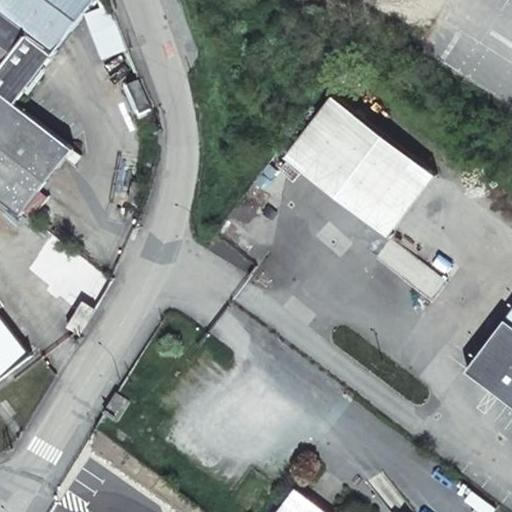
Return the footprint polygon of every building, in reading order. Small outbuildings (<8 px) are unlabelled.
[(0,0),(0,192),(25,213),(76,148),(17,103),(54,55),(55,56),(88,11),(95,0),(0,0)] [(154,109),(143,78),(127,84),(138,114),(154,109)] [(337,96),(288,158),(392,239),(440,177),(337,96)] [(134,182),(130,201),(143,204),(147,185),(134,182)] [(55,239),(33,267),(73,298),(95,270),(55,239)] [(82,298),(62,319),(82,335),(97,310),(82,298)] [(511,314),(468,372),(511,405),(511,314)] [(0,381),(32,357),(0,315),(0,381)] [(105,413),(118,422),(131,402),(117,393),(105,413)] [(326,511),(290,485),(269,511),(326,511)]
